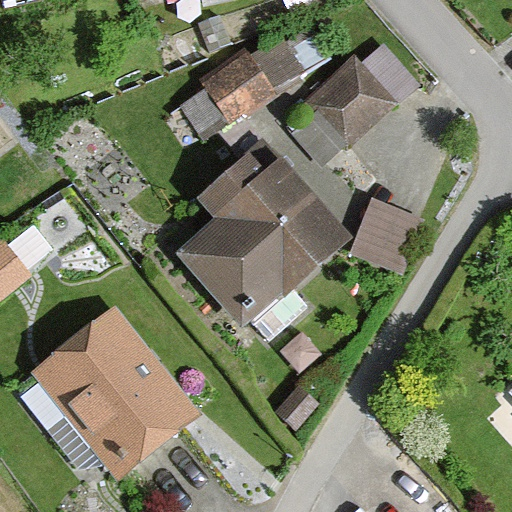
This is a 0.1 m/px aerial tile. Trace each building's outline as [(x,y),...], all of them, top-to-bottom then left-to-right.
[(375,42),(305,103),(349,153),(419,92),(375,42)] [(223,137),(288,103),(257,45),(193,78),(223,137)] [(213,225),(179,258),(245,329),(289,288),(294,294),(356,237),(280,155),(269,166),(253,149),(194,205),(213,225)] [(422,228),(370,202),(354,247),(392,276),(422,228)] [(0,303),(32,282),(5,243),(0,246),(0,303)] [(117,484),(201,417),(111,303),(26,370),(117,484)]
